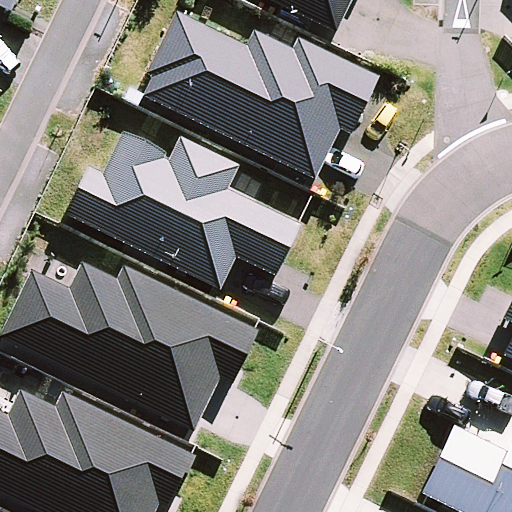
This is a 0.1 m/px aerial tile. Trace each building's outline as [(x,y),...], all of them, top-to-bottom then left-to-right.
[(0,0),(0,15),(5,18),(13,0),(0,0)] [(273,0),(329,33),(348,0),(273,0)] [(242,49),(175,16),(136,97),(312,182),(336,131),(346,137),(374,79),(292,39),(286,51),(249,34),(242,49)] [(224,193),(236,169),(175,140),(167,157),(119,135),(99,178),(85,171),(63,217),(217,292),(233,259),(271,277),(295,227),(224,193)] [(64,290),(26,272),(0,327),(0,344),(190,434),(215,381),(229,388),(255,332),(118,268),(112,281),(76,264),(64,290)] [(511,293),(501,318),(511,323),(511,329),(498,358),(511,364),(511,293)] [(50,408),(15,391),(2,416),(0,415),(0,498),(28,511),(157,511),(185,455),(57,393),(50,408)] [(511,511),(511,429),(501,453),(449,428),(417,496),(450,511),(511,511)]
